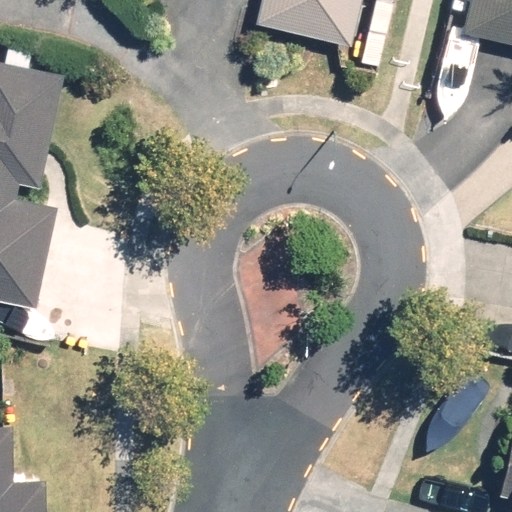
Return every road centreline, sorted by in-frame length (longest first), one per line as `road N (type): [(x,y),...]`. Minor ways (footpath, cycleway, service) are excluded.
road 1 (residential): [(242,486),(309,426),(357,329),(374,250),(369,195),(332,176),(267,173),(219,201),(201,254),(213,365)]
road 2 (residential): [(213,365),(242,486)]
